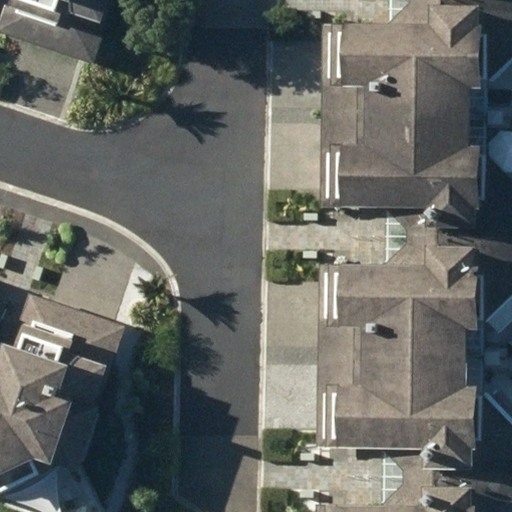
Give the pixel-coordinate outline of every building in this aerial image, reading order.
[(24,0),(13,36),(109,67),(122,26),(136,30),(145,0),(24,0)] [(511,2),(337,1),(336,124),(511,126),(511,2)] [(511,126),(336,124),(334,245),(511,247),(511,126)] [(511,247),(334,245),(332,365),(509,367),(510,340),(511,339),(511,247)] [(0,279),(0,404),(17,354),(1,349),(4,339),(0,338),(0,289),(3,281),(0,279)] [(123,421),(139,374),(124,369),(138,328),(43,296),(22,356),(17,354),(0,404),(0,451),(22,496),(77,469),(109,480),(128,422),(123,421)] [(332,365),(331,484),(511,485),(511,395),(509,396),(509,367),(332,365)] [(511,511),(511,485),(331,484),(330,511),(511,511)]
